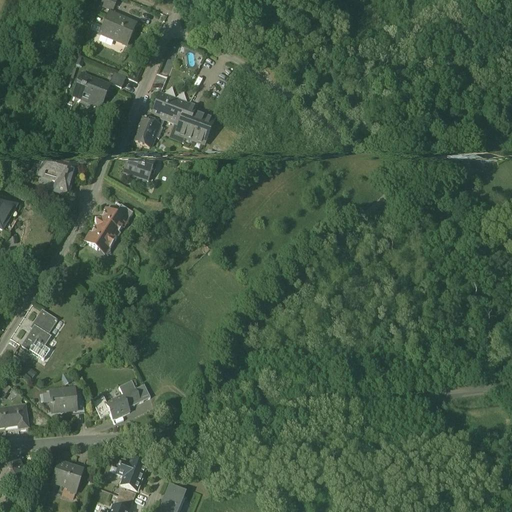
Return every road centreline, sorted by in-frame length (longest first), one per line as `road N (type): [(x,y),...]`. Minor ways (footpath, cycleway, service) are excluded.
road 1 (unclassified): [(170,27),(244,65),(354,147),(394,184),(409,211),(398,244),(277,349),(181,477)]
road 2 (residential): [(0,389),(84,254),(170,27)]
road 3 (residential): [(177,478),(0,497)]
road 4 (unclassified): [(511,423),(341,445)]
road 5 (residential): [(341,445),(181,477)]
